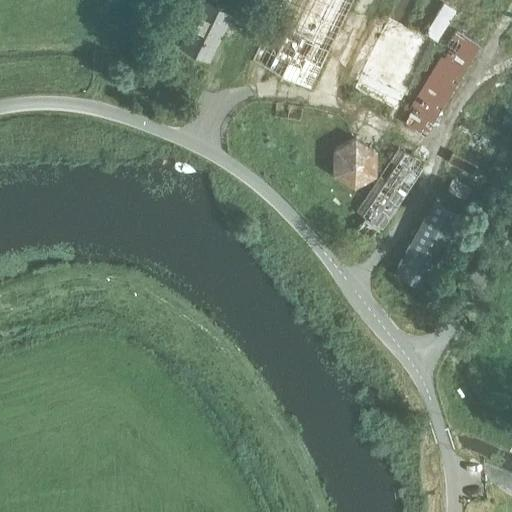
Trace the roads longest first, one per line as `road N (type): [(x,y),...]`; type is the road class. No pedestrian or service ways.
road 1 (unclassified): [(0,107),(96,108),(134,120),(201,148),(285,208),(422,373),(458,511)]
road 2 (track): [(511,12),(394,240),(354,291)]
road 3 (track): [(369,0),(326,96),(270,87),(233,102),(201,148)]
